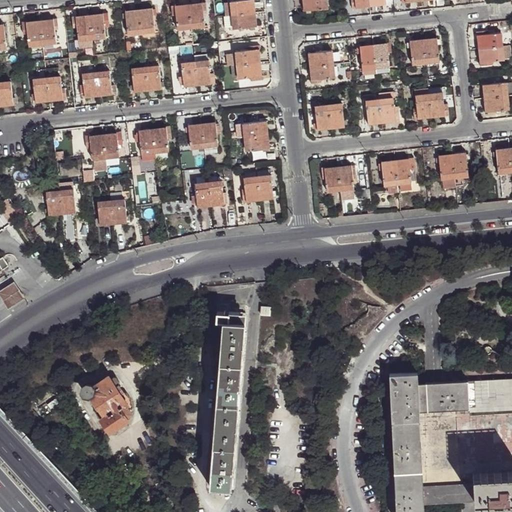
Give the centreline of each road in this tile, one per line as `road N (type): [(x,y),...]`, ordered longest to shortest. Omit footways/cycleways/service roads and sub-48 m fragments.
road 1 (secondary): [(511,213),(181,249),(105,271),(0,330)]
road 2 (secondary): [(0,349),(68,307),(183,270),(511,234)]
road 3 (residential): [(289,94),(3,128)]
